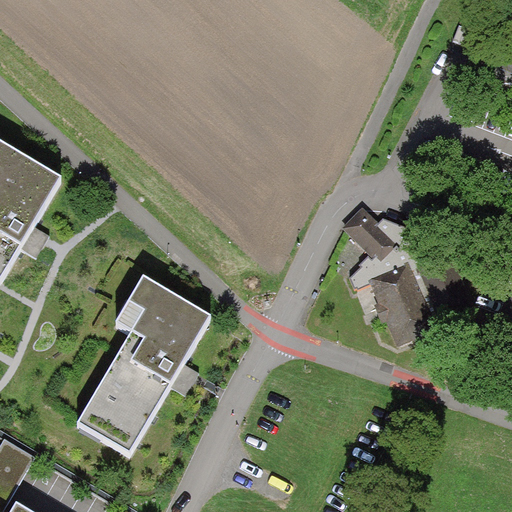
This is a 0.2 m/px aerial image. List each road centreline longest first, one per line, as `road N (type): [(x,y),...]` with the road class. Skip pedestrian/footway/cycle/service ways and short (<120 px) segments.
road 1 (residential): [(274,338),(0,88)]
road 2 (residential): [(511,423),(274,338)]
road 3 (track): [(429,0),(337,201)]
road 4 (residential): [(274,338),(188,511)]
road 5 (residential): [(337,201),(274,338)]
